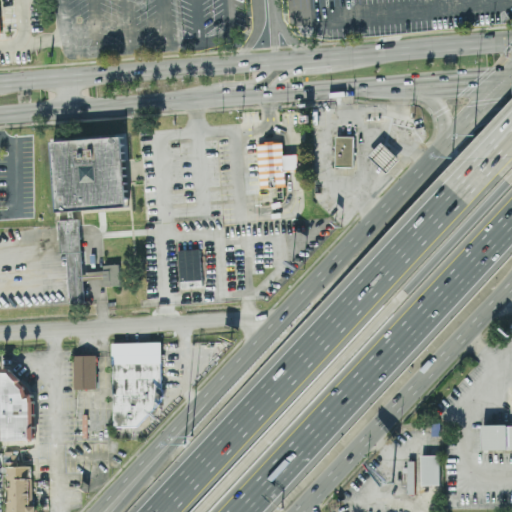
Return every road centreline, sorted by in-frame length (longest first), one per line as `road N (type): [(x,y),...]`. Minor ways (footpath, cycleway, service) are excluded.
road 1 (secondary): [(0,116),(511,80)]
road 2 (motorway): [(488,162),(158,511)]
road 3 (motorway): [(511,177),(197,511)]
road 4 (motorway): [(241,511),(511,227)]
road 5 (primary): [(295,511),(511,284)]
road 6 (secondary): [(274,61),(0,83)]
road 7 (primary): [(463,123),(277,323)]
road 8 (primary): [(277,323),(94,511)]
road 9 (motorway): [(277,323),(114,511)]
road 10 (residential): [(234,316),(0,331)]
road 11 (secondary): [(511,42),(317,57)]
road 12 (secondary): [(166,107),(178,97),(253,82),(274,61)]
road 13 (secondary): [(374,53),(287,74),(270,99)]
